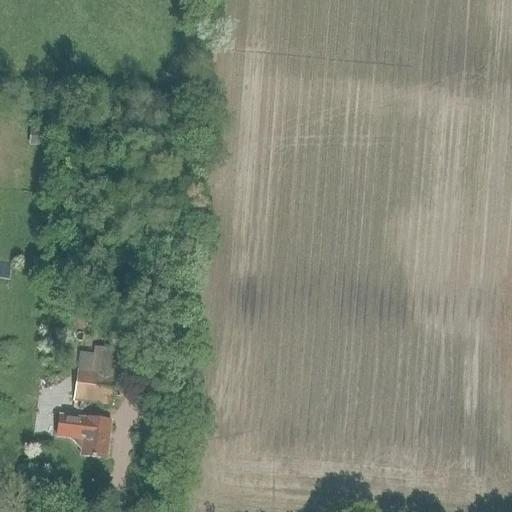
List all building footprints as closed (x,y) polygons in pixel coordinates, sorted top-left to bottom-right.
[(50,131),(29,129),(28,145),(49,147),(50,131)] [(122,204),(110,190),(90,207),(100,220),(109,212),(111,214),(122,204)] [(103,349),(93,347),(90,369),(77,367),(72,401),(112,406),(121,341),(105,339),(103,349)] [(172,370),(160,369),(159,386),(171,387),(172,370)] [(80,452),(80,456),(106,459),(110,422),(84,419),(58,415),(55,439),(71,441),(80,452)]
